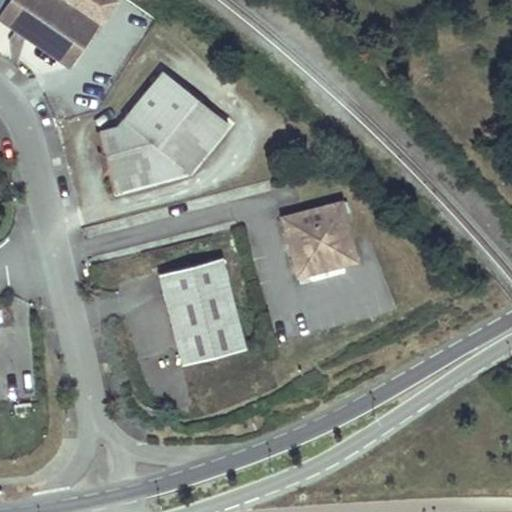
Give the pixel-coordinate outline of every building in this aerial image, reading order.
[(95,22),(61,0),(3,0),(2,3),(8,6),(0,18),(0,20),(14,30),(17,26),(24,31),(21,35),(67,65),(95,22)] [(24,31),(17,26),(14,30),(21,35),(24,31)] [(190,175),(229,127),(162,74),(117,129),(102,133),(118,194),(190,175)] [(118,194),(102,133),(99,134),(104,155),(100,156),(105,176),(110,175),(115,195),(118,194)] [(360,265),(343,202),(290,216),(292,226),(282,228),(296,282),(360,265)] [(292,226),(290,216),(280,219),(282,228),(292,226)] [(247,352),(223,260),(159,277),(182,368),(247,352)]
